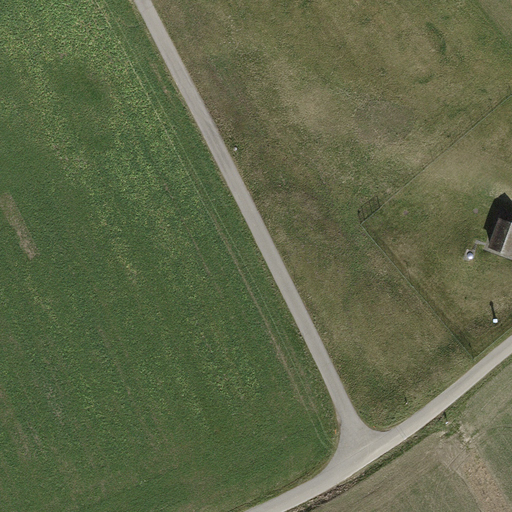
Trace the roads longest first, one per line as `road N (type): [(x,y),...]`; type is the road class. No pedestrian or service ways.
road 1 (track): [(369,459),(143,0)]
road 2 (track): [(511,346),(369,459)]
